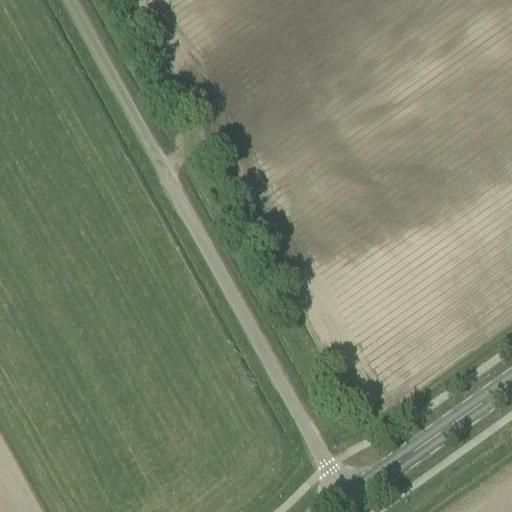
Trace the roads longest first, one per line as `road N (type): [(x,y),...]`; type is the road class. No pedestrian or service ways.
road 1 (unclassified): [(346,506),(67,0)]
road 2 (tertiary): [(346,506),(511,386)]
